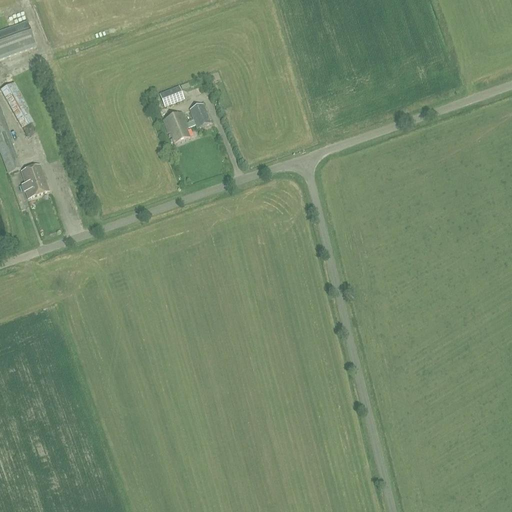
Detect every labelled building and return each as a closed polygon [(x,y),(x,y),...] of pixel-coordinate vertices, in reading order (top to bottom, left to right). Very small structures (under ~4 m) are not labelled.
[(0,60),(36,48),(28,23),(0,32),(0,60)] [(12,79),(11,78),(0,83),(0,86),(3,92),(0,93),(22,131),(35,124),(14,87),(19,85),(15,78),(12,79)] [(179,88),(159,96),(164,108),(184,101),(179,88)] [(197,130),(211,125),(203,106),(189,111),(194,122),(186,126),(182,114),(175,117),(174,114),(169,116),(170,119),(163,122),(168,135),(170,134),(174,145),(190,139),(186,130),(196,127),(197,130)] [(0,151),(8,175),(21,170),(10,142),(12,141),(0,109),(0,151)] [(49,193),(40,166),(21,173),(26,189),(25,189),(19,173),(13,175),(20,194),(25,192),(28,200),(49,193)]
